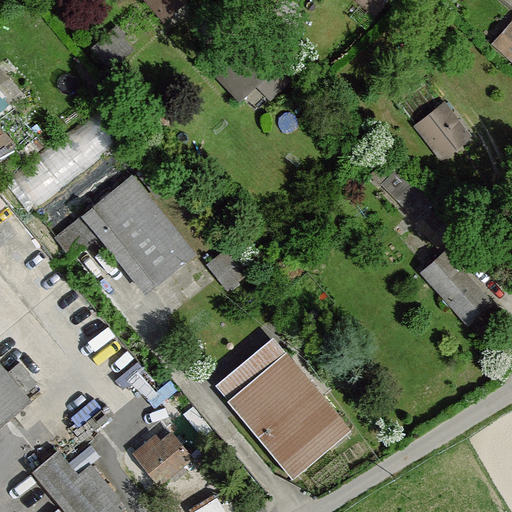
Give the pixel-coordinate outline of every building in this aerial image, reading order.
[(148,0),(167,20),(189,0),(148,0)] [(368,0),(384,14),(396,0),(368,0)] [(121,28),(97,49),(115,69),(139,48),(121,28)] [(511,28),(497,45),(511,57),(511,28)] [(256,46),(222,78),(245,102),(278,69),(256,46)] [(0,110),(10,103),(0,90),(0,110)] [(474,140),(448,105),(420,126),(446,161),(474,140)] [(107,109),(47,151),(66,178),(126,136),(107,109)] [(0,152),(13,142),(0,125),(0,152)] [(162,156),(142,174),(162,197),(182,180),(162,156)] [(42,202),(66,182),(51,164),(27,184),(42,202)] [(402,170),(387,185),(420,219),(435,204),(402,170)] [(104,235),(150,293),(197,255),(136,179),(60,239),(75,258),(104,235)] [(237,248),(213,266),(223,278),(231,289),(253,270),(237,248)] [(451,253),(428,275),(473,325),(497,303),(451,253)] [(268,325),(245,345),(254,356),(277,336),(268,325)] [(355,431),(290,355),(233,403),(297,480),(355,431)] [(0,426),(30,401),(0,364),(0,426)] [(160,439),(139,456),(164,486),(196,459),(176,434),(164,444),(160,439)] [(63,453),(38,473),(70,511),(133,511),(95,466),(83,477),(63,453)]
